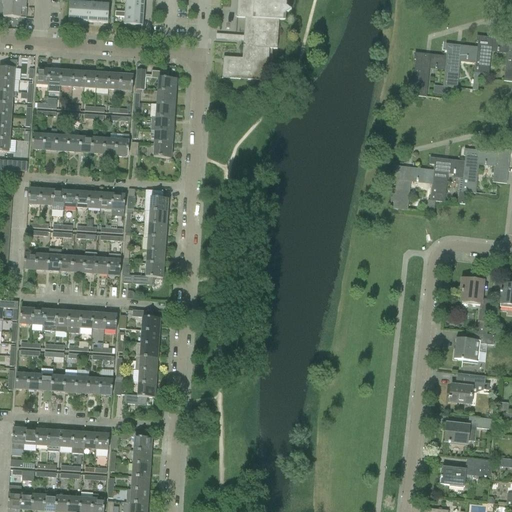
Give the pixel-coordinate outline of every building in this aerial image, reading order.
[(26,2),(3,0),(3,7),(4,7),(3,18),(18,19),(18,30),(23,30),(24,19),(26,19),(27,8),(25,8),(26,2)] [(236,18),(242,18),(245,18),(244,36),(241,36),(241,42),(243,42),(243,45),(242,60),(235,59),(235,58),(223,58),(222,79),(222,78),(266,81),(266,82),(267,82),(268,62),(272,62),(273,59),(271,59),(272,49),(277,49),(276,49),(276,43),(277,43),(278,26),(277,26),(278,21),(284,21),(285,14),(290,10),(286,6),(285,0),(238,0),(238,3),(237,15),(237,17),(236,17),(236,18)] [(69,3),(68,22),(78,23),(79,3),(77,3),(69,3)] [(79,3),(78,23),(87,23),(89,4),(82,3),(79,3)] [(89,4),(87,23),(97,24),(98,5),(96,4),(89,4)] [(98,5),(97,24),(107,25),(109,5),(101,5),(98,5)] [(124,13),(124,15),(143,17),(144,7),(124,6),(124,13)] [(124,18),(123,26),(142,27),(143,17),(124,15),(124,18)] [(476,62),(474,73),(488,75),(491,52),(491,49),(498,50),(498,53),(507,54),(507,48),(508,42),(491,40),(488,40),(488,39),(487,39),(477,37),(476,44),(478,44),(478,50),(477,50),(476,62)] [(445,71),(443,88),(447,88),(457,89),(460,60),(460,57),(467,58),(467,61),(476,62),(477,50),(460,48),(457,48),(457,47),(456,47),(446,45),(445,52),(448,52),(447,59),(446,59),(445,71)] [(445,71),(446,59),(426,57),(426,56),(415,55),(414,61),(416,61),(412,97),(426,99),(429,70),(445,71)] [(511,59),(506,59),(503,82),(511,83),(511,59)] [(0,67),(0,80),(13,81),(14,69),(16,69),(17,61),(9,61),(8,68),(0,67)] [(35,85),(48,86),(49,71),(36,70),(35,85)] [(158,80),(157,92),(174,93),(175,80),(176,80),(168,79),(168,73),(151,71),(151,76),(145,76),(146,71),(136,70),(135,90),(144,91),(145,78),(151,78),(151,79),(158,80)] [(59,93),(60,87),(61,72),(49,71),(48,86),(47,92),(59,93)] [(60,87),(72,88),(73,73),(61,72),(60,87)] [(72,88),(84,88),(85,74),(73,73),(72,88)] [(84,88),(96,89),(97,74),(85,74),(84,88)] [(96,89),(108,90),(109,75),(97,74),(96,89)] [(109,75),(108,90),(114,90),(114,95),(119,95),(120,91),(120,76),(109,75)] [(133,77),(120,76),(120,91),(132,92),(133,77)] [(0,80),(0,92),(12,93),(16,93),(18,94),(18,82),(13,81),(0,80)] [(0,92),(0,104),(11,105),(12,99),(16,100),(16,93),(12,93),(0,92)] [(157,92),(156,105),(174,106),(173,106),(174,93),(157,92)] [(21,94),(20,100),(26,100),(26,104),(31,104),(32,94),(27,94),(27,95),(21,94)] [(0,104),(0,116),(10,117),(11,105),(0,104)] [(156,105),(156,118),(172,120),(173,107),(174,107),(174,106),(156,105)] [(0,116),(0,128),(10,129),(10,117),(0,116)] [(151,118),(150,131),(155,132),(172,133),(172,132),(172,120),(156,118),(151,118)] [(0,128),(0,140),(9,141),(10,129),(0,128)] [(43,151),(55,152),(56,136),(57,131),(51,130),(51,136),(44,135),(43,151)] [(155,132),(154,145),(171,146),(172,133),(155,132)] [(31,150),(43,151),(44,135),(32,134),(31,150)] [(55,152),(67,152),(68,137),(56,136),(55,152)] [(116,140),(115,156),(128,157),(128,147),(129,141),(129,136),(122,136),(122,141),(116,140)] [(67,152),(79,153),(80,138),(68,137),(67,152)] [(79,153),(91,154),(92,138),(80,138),(79,153)] [(91,154),(103,155),(104,139),(92,138),(91,154)] [(103,155),(115,156),(116,140),(104,139),(103,155)] [(9,141),(0,140),(0,152),(8,153),(9,141)] [(171,146),(154,145),(153,158),(170,160),(170,159),(171,146)] [(496,155),(495,161),(508,163),(509,152),(510,153),(510,152),(496,150),(496,155)] [(463,179),(461,193),(466,193),(475,194),(478,165),(479,163),(486,163),(485,166),(494,167),(495,161),(496,155),(479,153),(475,153),(475,152),(465,151),(464,157),(466,157),(465,164),(463,176),(463,179)] [(430,159),(430,166),(435,166),(434,173),(432,183),(432,185),(430,201),(435,202),(444,203),(448,174),(448,173),(453,173),(453,174),(453,175),(452,178),(460,179),(458,192),(461,193),(463,179),(463,176),(465,164),(448,162),(444,162),(444,161),(443,161),(430,159)] [(0,161),(0,171),(2,171),(28,173),(29,163),(0,161)] [(494,167),(494,172),(507,173),(508,163),(495,161),(494,167)] [(392,195),(391,203),(394,204),(393,210),(407,212),(409,190),(410,183),(410,180),(416,181),(415,183),(424,184),(425,182),(432,183),(434,173),(410,171),(407,170),(407,169),(396,168),(395,174),(397,174),(395,196),(392,195)] [(494,172),(492,183),(497,184),(506,185),(507,184),(506,184),(507,173),(494,172)] [(27,205),(40,206),(41,191),(28,190),(27,205)] [(40,206),(52,206),(53,192),(41,191),(40,206)] [(144,205),(144,211),(145,211),(149,212),(166,213),(167,200),(168,200),(168,199),(162,199),(162,192),(151,191),(150,198),(150,205),(144,205)] [(53,192),(52,206),(51,211),(63,212),(64,207),(65,192),(53,192)] [(77,193),(65,192),(64,207),(76,208),(77,193)] [(458,192),(457,204),(465,205),(466,193),(461,193),(458,192)] [(89,194),(77,193),(76,208),(88,209),(89,194)] [(101,195),(89,194),(88,209),(100,210),(101,195)] [(113,196),(101,195),(100,210),(112,210),(113,196)] [(112,210),(111,217),(123,218),(124,211),(124,206),(125,196),(113,196),(112,210)] [(427,201),(426,213),(434,214),(435,202),(430,201),(427,201)] [(145,211),(144,224),(148,225),(165,226),(166,213),(149,212),(145,211)] [(86,228),(86,233),(95,233),(96,228),(92,228),(92,223),(87,223),(86,228)] [(148,225),(147,238),(164,239),(165,227),(166,227),(166,226),(148,225)] [(147,238),(146,251),(164,252),(163,252),(164,239),(147,238)] [(59,272),(60,257),(61,251),(49,250),(48,256),(47,271),(59,272)] [(146,251),(146,264),(163,265),(163,253),(164,253),(164,252),(146,251)] [(84,259),(83,274),(95,275),(96,260),(97,255),(85,254),(84,259)] [(23,270),(35,270),(36,256),(24,255),(23,270)] [(108,260),(107,275),(120,276),(120,266),(121,261),(121,256),(109,255),(108,260)] [(35,270),(47,271),(48,256),(36,256),(35,270)] [(59,272),(71,273),(72,258),(60,257),(59,272)] [(71,273),(83,274),(84,259),(72,258),(71,273)] [(95,275),(107,275),(108,260),(96,260),(95,275)] [(123,275),(122,285),(153,287),(155,278),(145,278),(133,277),(129,277),(130,264),(124,263),(123,275)] [(146,264),(145,278),(155,278),(162,279),(162,278),(163,265),(146,264)] [(470,305),(480,306),(483,283),(463,280),(461,293),(462,294),(461,302),(471,303),(470,305)] [(501,294),(500,305),(508,306),(508,309),(511,309),(511,286),(502,285),(501,292),(500,291),(500,294),(501,294)] [(0,320),(2,321),(3,309),(17,310),(18,303),(0,301),(0,320)] [(480,308),(476,335),(485,335),(488,307),(487,309),(480,308)] [(19,326),(32,326),(33,311),(20,310),(19,326)] [(32,326),(31,332),(43,332),(45,311),(33,311),(32,326)] [(43,332),(55,332),(57,312),(45,311),(43,332)] [(55,332),(67,333),(69,313),(57,312),(55,332)] [(132,313),(131,318),(139,318),(143,319),(142,331),(158,333),(159,320),(159,319),(152,319),(152,314),(152,313),(132,312),(132,313)] [(67,334),(79,335),(81,314),(69,313),(67,333),(67,334)] [(81,314),(79,335),(91,336),(91,330),(93,315),(81,314)] [(104,315),(93,315),(91,330),(103,331),(104,315)] [(117,316),(104,315),(103,331),(116,332),(117,316)] [(142,331),(141,345),(158,346),(158,345),(157,345),(158,333),(142,331)] [(485,335),(476,335),(465,333),(465,334),(471,335),(470,341),(456,339),(455,350),(453,350),(452,361),(456,362),(457,361),(477,363),(479,345),(493,346),(494,337),(485,335)] [(136,344),(135,358),(156,359),(157,346),(158,346),(141,345),(136,344)] [(134,371),(139,371),(156,372),(155,372),(156,359),(135,358),(134,371)] [(139,371),(138,384),(155,385),(155,373),(156,373),(156,372),(139,371)] [(15,390),(27,390),(28,374),(16,373),(15,390)] [(27,390),(39,391),(40,375),(28,374),(27,390)] [(39,391),(51,392),(52,376),(40,375),(39,391)] [(448,397),(448,398),(449,399),(449,404),(459,405),(471,406),(473,387),(472,387),(472,386),(484,387),(484,391),(488,392),(489,385),(484,384),(485,378),(466,376),(456,375),(455,386),(451,386),(449,397),(448,397)] [(51,392),(63,393),(64,377),(52,376),(51,392)] [(100,379),(99,395),(111,396),(112,386),(112,380),(113,377),(100,376),(100,379)] [(63,393),(75,394),(76,378),(64,377),(63,393)] [(75,394),(87,394),(88,378),(76,378),(75,394)] [(87,394),(99,395),(100,379),(88,378),(87,394)] [(155,385),(138,384),(137,397),(124,396),(124,405),(145,406),(147,398),(154,399),(154,398),(155,385)] [(447,425),(445,443),(448,443),(448,444),(450,444),(450,443),(468,445),(468,443),(474,444),(476,429),(495,431),(496,421),(481,419),(468,418),(468,425),(462,425),(462,427),(447,425)] [(25,430),(23,446),(35,447),(36,431),(31,431),(31,429),(25,428),(25,430)] [(11,446),(11,449),(23,450),(23,446),(25,430),(12,430),(11,446)] [(35,447),(47,448),(48,432),(36,431),(35,447)] [(47,448),(47,452),(59,453),(59,449),(60,433),(48,432),(47,448)] [(135,439),(134,452),(150,453),(151,440),(152,440),(152,439),(144,438),(144,434),(120,432),(120,433),(120,441),(128,442),(130,438),(135,439)] [(59,449),(71,449),(72,434),(60,433),(59,449)] [(71,449),(71,455),(83,455),(83,450),(84,434),(72,434),(71,449)] [(83,450),(95,451),(96,435),(84,434),(83,450)] [(96,435),(95,451),(107,452),(108,446),(109,436),(96,435)] [(133,465),(149,466),(150,453),(134,452),(133,464),(133,465)] [(440,485),(439,486),(449,487),(464,488),(465,476),(484,478),(484,479),(486,479),(486,478),(489,478),(489,479),(490,480),(491,463),(466,460),(465,469),(458,468),(458,470),(451,469),(441,468),(440,479),(441,480),(441,485),(440,485)] [(133,465),(132,478),(148,479),(149,466),(133,465)] [(131,491),(148,492),(148,479),(132,478),(131,491)] [(8,495),(7,509),(20,510),(21,491),(21,487),(9,487),(8,495)] [(20,510),(32,511),(32,496),(33,492),(21,491),(20,510)] [(126,491),(125,504),(147,505),(148,492),(131,491),(126,491)] [(43,511),(45,511),(55,511),(56,498),(57,494),(44,493),(44,497),(43,511)] [(32,511),(43,511),(44,497),(32,496),(32,511)] [(92,500),(91,511),(103,511),(104,501),(97,501),(97,496),(92,496),(92,500)] [(55,511),(67,511),(68,499),(56,498),(55,511)] [(67,511),(79,511),(80,499),(68,499),(67,511)] [(79,511),(91,511),(92,500),(80,499),(79,511)]
